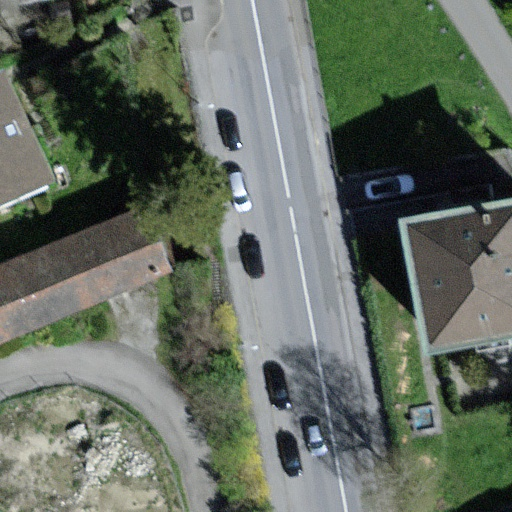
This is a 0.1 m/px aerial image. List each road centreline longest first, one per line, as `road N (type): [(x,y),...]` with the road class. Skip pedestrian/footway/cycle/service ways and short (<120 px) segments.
road 1 (secondary): [(346,511),(254,0)]
road 2 (residential): [(205,511),(180,433),(143,391),(103,369),(0,379)]
